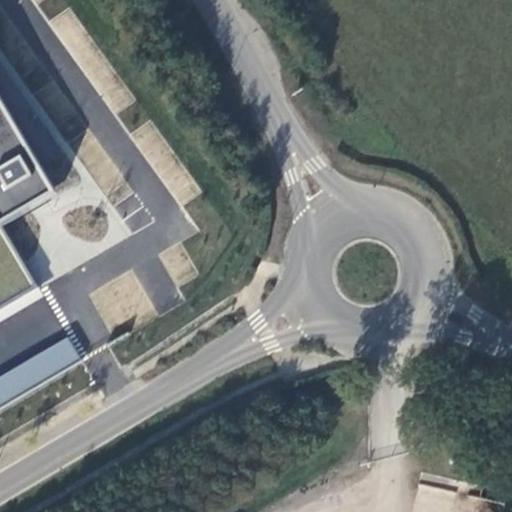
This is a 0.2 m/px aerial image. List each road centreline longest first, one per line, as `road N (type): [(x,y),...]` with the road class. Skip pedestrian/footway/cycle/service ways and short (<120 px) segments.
road 1 (tertiary): [(0,492),(241,351)]
road 2 (tertiary): [(212,0),(284,135)]
road 3 (tertiary): [(426,310),(436,276),(429,242),(405,217),(372,206)]
